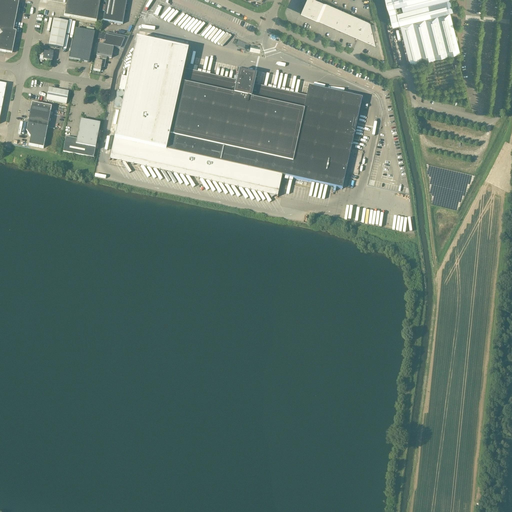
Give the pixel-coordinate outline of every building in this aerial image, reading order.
[(5,0),(0,0),(0,13),(16,17),(19,3),(5,0)] [(106,0),(103,21),(123,25),(127,0),(106,0)] [(318,18),(318,19),(376,45),(370,21),(326,1),(325,2),(319,0),(305,0),(301,11),(318,18)] [(386,0),(393,26),(400,24),(409,61),(424,58),(432,56),(451,51),(460,49),(447,0),(386,0)] [(99,7),(67,1),(67,4),(64,16),(97,22),(99,7)] [(16,17),(0,13),(0,28),(0,29),(9,31),(13,32),(16,17)] [(48,47),(63,50),(68,23),(53,20),(48,47)] [(9,31),(0,29),(0,51),(4,52),(9,31)] [(95,33),(86,31),(75,29),(69,59),(89,63),(95,33)] [(16,32),(13,32),(9,31),(4,52),(12,54),(16,32)] [(98,45),(96,55),(111,58),(113,48),(120,50),(125,40),(105,36),(103,46),(98,45)] [(147,38),(146,43),(185,51),(186,46),(161,40),(161,41),(147,38)] [(183,70),(187,52),(136,41),(129,72),(129,71),(129,72),(128,72),(127,78),(121,76),(118,92),(125,93),(116,132),(109,160),(110,161),(111,156),(277,193),(276,197),(277,198),(282,176),(342,190),(362,99),(309,87),(307,97),(254,86),(256,76),(239,72),(237,82),(183,70)] [(44,57),(44,60),(52,62),(53,54),(53,52),(49,51),(49,53),(44,52),(43,57),(44,57)] [(93,71),(96,71),(100,72),(101,66),(105,67),(106,60),(102,59),(102,62),(95,61),(93,71)] [(49,88),(46,101),(66,104),(69,92),(49,88)] [(30,138),(29,146),(43,149),(48,128),(52,108),(32,104),(26,132),(30,138)] [(63,152),(94,158),(100,124),(81,120),(77,140),(66,138),(63,152)]
